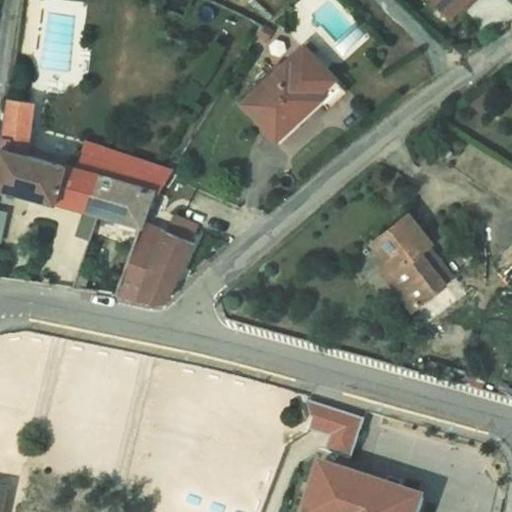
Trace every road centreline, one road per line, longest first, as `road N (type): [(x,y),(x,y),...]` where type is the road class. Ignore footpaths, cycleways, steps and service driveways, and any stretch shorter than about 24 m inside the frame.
road 1 (unclassified): [(174,330),(200,293),(456,77),(511,40)]
road 2 (residential): [(174,330),(511,423)]
road 3 (residential): [(0,298),(174,330)]
